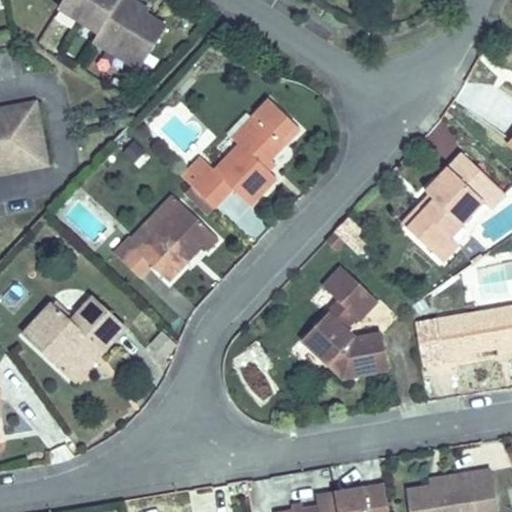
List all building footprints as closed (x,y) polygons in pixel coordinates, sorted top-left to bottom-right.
[(67,0),(61,11),(101,36),(96,44),(122,60),(128,49),(148,61),(170,26),(149,14),(151,12),(131,0),(67,0)] [(128,49),(122,60),(142,72),(148,61),(128,49)] [(206,153),(233,177),(251,157),(271,175),(296,147),(286,137),(306,116),(276,87),(229,138),(224,133),(206,153)] [(38,104),(0,111),(0,176),(50,166),(38,104)] [(462,233),(480,214),(472,206),(501,172),(511,180),(511,178),(511,156),(474,123),(439,163),(451,175),(427,202),(462,233)] [(191,168),(147,217),(157,227),(201,178),(191,168)] [(157,227),(147,217),(132,234),(161,258),(174,243),(195,261),(216,240),(209,233),(221,220),(228,226),(240,212),(201,178),(157,227)] [(344,329),(350,323),(359,331),(371,330),(374,342),(401,338),(394,301),(375,304),(365,293),(373,284),(378,286),(395,268),(359,233),(340,253),(357,268),(320,307),(344,329)] [(88,348),(117,316),(126,323),(151,295),(119,265),(92,295),(74,279),(45,310),(64,327),(88,348)] [(511,273),(465,283),(476,335),(489,332),(488,321),(511,316),(511,273)] [(459,339),(476,335),(465,283),(449,287),(459,339)] [(0,411),(24,407),(17,369),(24,368),(19,340),(0,344),(0,411)] [(511,435),(511,429),(486,432),(494,484),(511,479),(511,435)] [(494,484),(486,432),(463,436),(464,445),(423,452),(430,495),(494,484)] [(303,511),(349,511),(352,511),(343,470),(296,478),(303,511)] [(185,511),(263,511),(259,484),(239,487),(240,493),(184,504),(185,511)] [(374,511),(381,511),(380,488),(365,489),(366,511),(374,511)]
